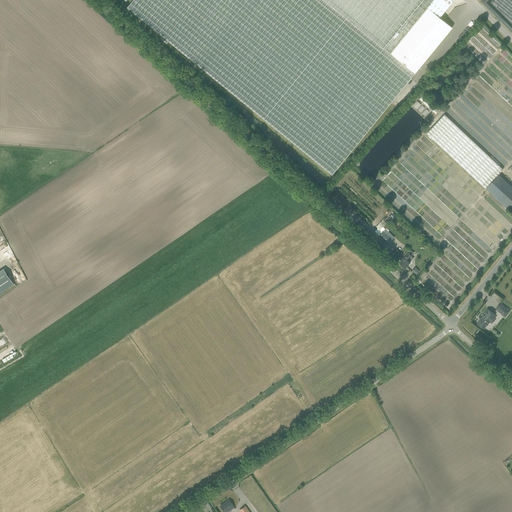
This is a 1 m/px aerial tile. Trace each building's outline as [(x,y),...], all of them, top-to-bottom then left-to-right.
[(133,0),(127,7),(332,175),(452,27),(440,17),(453,0),(133,0)] [(488,60),(502,46),(487,31),(483,27),(470,40),(482,52),(481,53),(488,60)] [(421,95),(412,105),(420,113),(426,107),(434,114),(438,110),(421,95)] [(444,114),(426,133),(507,209),(511,203),(511,187),(498,174),(502,169),(444,114)] [(480,240),(483,243),(484,241),(483,238),(488,234),(483,236),(482,232),(476,230),(474,224),(480,226),(481,223),(480,220),(478,219),(477,216),(479,215),(479,214),(476,210),(473,209),(466,215),(472,221),(469,220),(467,221),(464,222),(472,230),(473,233),(474,233),(478,236),(477,238),(480,239),(480,240)] [(383,231),(382,232),(378,236),(387,244),(391,240),(383,231)] [(405,268),(408,264),(413,259),(411,257),(412,256),(411,255),(413,253),(410,250),(402,260),(402,261),(400,264),(405,268)] [(0,293),(14,284),(3,268),(0,270),(0,293)] [(501,314),(505,317),(510,311),(506,308),(505,308),(504,307),(500,304),(496,309),(500,312),(501,314)] [(484,329),(489,322),(492,324),(496,318),(493,316),(494,314),(491,312),(487,309),(484,313),(484,314),(483,316),(482,316),(481,318),(479,318),(478,320),(478,321),(477,323),(484,329)] [(234,507),(232,504),(229,500),(220,506),(224,511),(228,510),(228,511),(234,507)]
